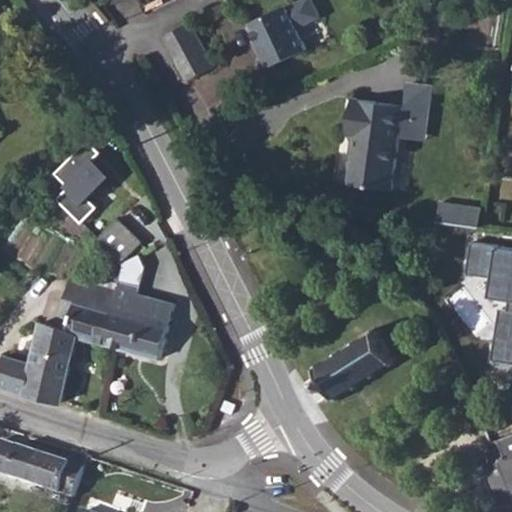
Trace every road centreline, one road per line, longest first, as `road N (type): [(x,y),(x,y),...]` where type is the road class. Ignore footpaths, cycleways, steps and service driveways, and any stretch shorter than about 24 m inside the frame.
road 1 (secondary): [(293,418),(137,115),(58,0)]
road 2 (unclassified): [(0,402),(195,463),(221,459),(293,418)]
road 3 (secondary): [(383,511),(328,466),(293,418)]
